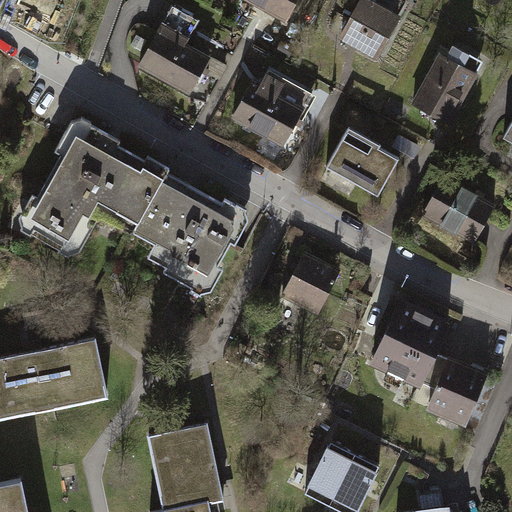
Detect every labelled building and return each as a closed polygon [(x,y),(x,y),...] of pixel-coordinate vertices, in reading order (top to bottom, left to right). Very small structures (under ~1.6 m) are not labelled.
[(253,0),(285,18),(295,0),(253,0)] [(376,54),(396,16),(365,0),(359,0),(340,35),(376,54)] [(404,0),(365,0),(396,16),(405,0),(404,0)] [(169,5),(156,29),(183,43),(196,19),(169,5)] [(207,56),(183,43),(156,29),(137,65),(188,92),(207,56)] [(447,51),(440,48),(412,101),(450,122),(479,69),(464,61),(471,49),(453,39),(447,51)] [(269,74),(262,87),(289,101),(296,88),(269,74)] [(301,108),(289,101),(262,87),(252,82),(233,118),(282,144),(301,108)] [(511,119),(503,137),(511,141),(511,119)] [(103,206),(135,224),(161,176),(167,167),(156,161),(153,166),(104,139),(108,132),(88,122),(85,129),(76,124),(71,133),(63,128),(53,148),(60,152),(36,196),(31,194),(23,210),(29,213),(25,220),(34,225),(30,232),(60,249),(63,243),(72,248),(76,239),(83,242),(103,206)] [(398,157),(347,128),(325,167),(376,196),(398,157)] [(182,188),(161,176),(135,224),(132,231),(153,243),(151,248),(170,258),(163,271),(190,286),(194,279),(205,285),(210,276),(216,279),(222,269),(215,265),(229,241),(234,243),(243,226),(236,222),(240,215),(231,210),(235,204),(224,198),(222,202),(185,182),(182,188)] [(492,204),(441,177),(422,212),(473,239),(492,204)] [(303,252),(281,295),(292,301),(300,299),(318,309),(337,269),(303,252)] [(374,360),(420,381),(434,351),(447,320),(401,300),(374,360)] [(22,353),(0,357),(0,404),(31,397),(34,409),(53,405),(50,394),(104,382),(94,337),(40,349),(39,345),(28,347),(21,349),(22,353)] [(485,374),(434,351),(420,381),(436,387),(429,403),(465,419),(485,374)] [(159,492),(162,508),(210,499),(223,496),(221,482),(218,483),(205,420),(159,429),(171,489),(159,492)] [(304,491),(328,503),(354,452),(330,440),(304,491)] [(353,511),(378,464),(354,452),(328,503),(346,511),(353,511)] [(0,511),(27,511),(19,471),(0,475),(0,511)] [(212,510),(210,499),(162,508),(148,511),(208,511),(209,511),(212,510)]
